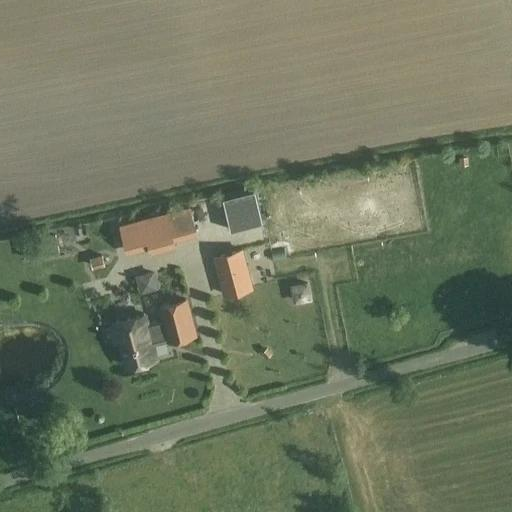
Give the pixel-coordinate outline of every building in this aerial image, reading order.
[(262,222),(254,191),(223,199),(231,230),(262,222)] [(190,205),(120,224),(128,255),(151,249),(152,254),(178,247),(177,242),(198,236),(190,205)] [(243,248),(215,255),(225,293),(253,285),(243,248)] [(299,275),(301,293),(323,290),(320,272),(299,275)] [(128,366),(157,359),(152,342),(170,337),(171,341),(196,334),(186,299),(161,306),(165,321),(148,326),(145,314),(116,322),(117,326),(113,327),(116,340),(120,339),(128,366)] [(237,366),(225,309),(210,312),(221,369),(237,366)]
